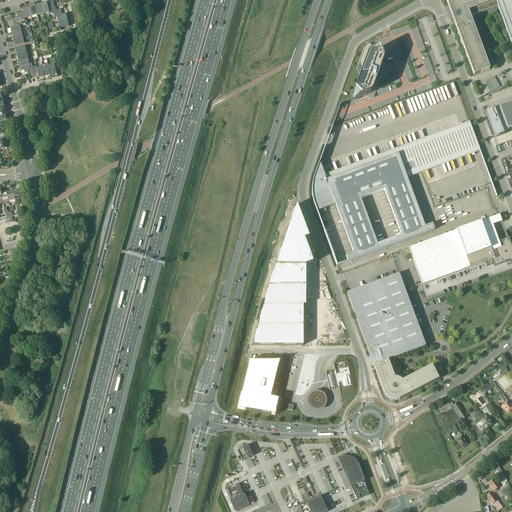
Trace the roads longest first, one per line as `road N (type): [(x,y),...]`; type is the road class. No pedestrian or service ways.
road 1 (motorway): [(207,0),(70,511)]
road 2 (motorway): [(88,511),(224,0)]
road 3 (primary): [(38,485),(167,0)]
road 4 (unclassified): [(424,0),(354,40),(302,191),(361,359),(367,407)]
road 5 (secondary): [(317,0),(262,165),(195,413)]
road 6 (secondary): [(207,413),(259,211),(328,0)]
road 7 (unclassified): [(434,0),(511,205)]
road 8 (unknown): [(318,141),(368,139),(451,108),(462,115),(482,170)]
road 9 (tertiary): [(0,354),(38,202)]
road 10 (tertiary): [(205,422),(288,435),(356,431)]
road 11 (tertiary): [(353,422),(283,428),(207,413)]
